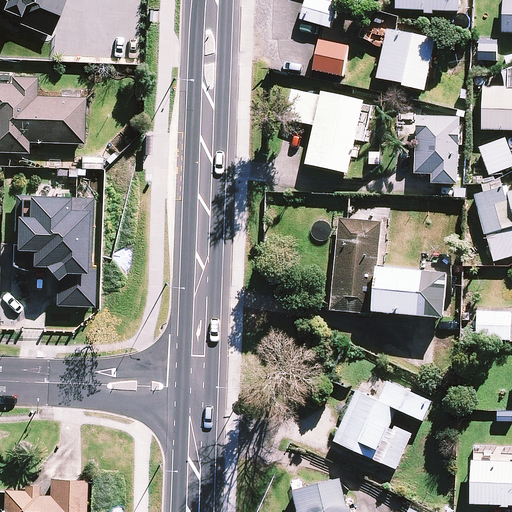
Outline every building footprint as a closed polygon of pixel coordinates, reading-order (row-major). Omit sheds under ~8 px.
[(0,0),(0,11),(19,20),(17,26),(52,40),(69,0),(68,0),(0,0)] [(304,0),(298,23),(331,32),(338,7),(313,0),(304,0)] [(395,0),(395,13),(458,16),(458,0),(395,0)] [(511,2),(502,3),(501,37),(511,36),(511,2)] [(387,33),(376,81),(401,87),(401,90),(424,95),(435,44),(387,33)] [(310,67),(339,74),(347,43),(319,35),(310,67)] [(32,145),(87,147),(88,102),(39,100),(40,81),(14,80),(14,87),(0,86),(0,155),(31,157),(32,145)] [(481,133),(511,134),(511,90),(483,89),(481,133)] [(314,129),(321,98),(292,91),(285,122),(314,129)] [(305,167),(348,176),(364,105),(321,95),(321,98),(314,129),(305,167)] [(430,185),(456,187),(459,121),(416,119),(414,176),(431,177),(430,185)] [(479,150),(489,178),(511,169),(511,159),(505,141),(479,150)] [(511,194),(506,196),(507,198),(505,199),(502,190),(473,198),(484,237),(486,237),(511,229),(511,194)] [(94,270),(96,202),(80,201),(18,199),(15,270),(46,271),(59,284),(58,309),(96,310),(98,270),(94,270)] [(381,224),(339,220),(331,306),(330,313),(441,323),(446,279),(377,272),(381,224)] [(511,229),(486,237),(493,264),(511,258),(511,229)] [(511,315),(477,313),(476,341),(510,342),(511,315)] [(333,444),(375,463),(383,444),(387,446),(379,464),(396,472),(412,436),(394,429),(390,437),(387,436),(396,414),(422,425),(432,404),(387,384),(378,404),(356,394),(333,444)] [(511,464),(471,463),(470,507),(499,508),(499,509),(508,510),(508,508),(511,508),(511,464)] [(88,511),(90,486),(90,484),(53,483),(52,499),(41,498),(41,489),(27,489),(27,494),(6,493),(6,495),(5,511),(88,511)] [(347,511),(340,483),(291,494),(295,511),(347,511)]
